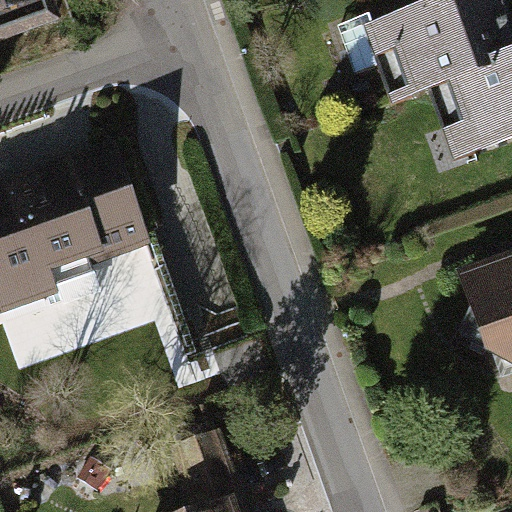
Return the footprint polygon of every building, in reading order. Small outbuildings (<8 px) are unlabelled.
[(45,0),(0,0),(0,19),(47,5),(45,0)] [(511,3),(511,0),(508,0),(380,39),(402,109),(438,98),(511,76),(511,3)] [(511,76),(438,98),(466,178),(511,163),(511,76)] [(126,155),(0,193),(0,309),(159,260),(126,155)] [(511,259),(455,275),(473,366),(511,382),(511,259)] [(186,511),(234,511),(211,437),(167,451),(186,511)]
